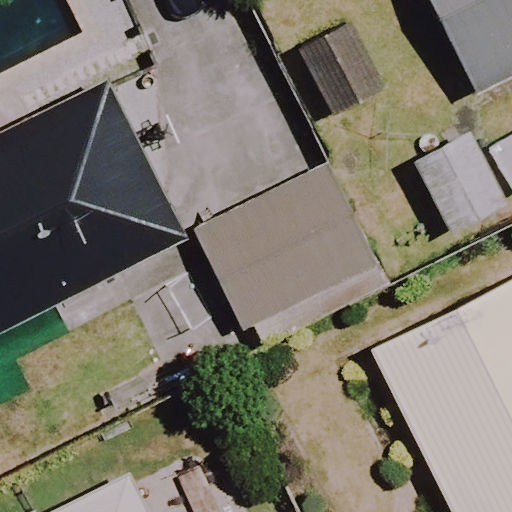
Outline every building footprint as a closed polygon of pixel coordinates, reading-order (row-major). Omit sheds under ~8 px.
[(511,73),(511,0),(407,0),(457,101),(511,73)] [(341,28),(287,54),(321,123),(376,96),(341,28)] [(0,326),(169,250),(95,82),(0,124),(0,326)] [(497,203),(454,131),(393,167),(436,239),(497,203)] [(376,286),(311,167),(174,242),(239,361),(376,286)] [(511,511),(511,278),(352,357),(428,511),(511,511)] [(127,511),(113,482),(51,511),(127,511)]
